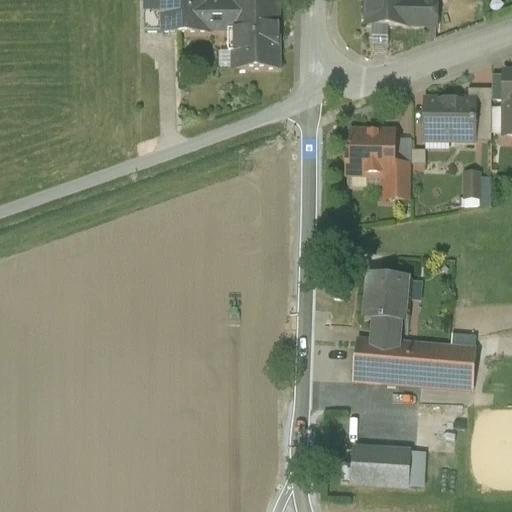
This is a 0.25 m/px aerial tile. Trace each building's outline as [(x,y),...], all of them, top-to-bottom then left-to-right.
[(160,0),(161,34),(207,35),(207,6),(207,0),(160,0)] [(402,0),(367,0),(367,28),(405,29),(405,27),(402,27),(402,4),(402,0)] [(277,3),(207,6),(207,33),(233,31),(234,73),(278,73),(277,3)] [(436,5),(402,4),(402,27),(405,27),(405,29),(435,30),(436,5)] [(511,74),(504,75),(504,79),(503,104),(503,139),(511,139),(511,74)] [(504,79),(492,79),(491,92),(491,93),(491,104),(503,104),(504,79)] [(491,92),(468,93),(468,104),(474,104),(474,145),(491,145),(491,104),(491,93),(491,92)] [(468,104),(425,103),(425,145),(474,145),(474,104),(468,104)] [(394,136),(351,136),(351,157),(347,157),(347,179),(382,179),(382,185),(388,185),(388,204),(410,204),(411,168),(393,168),(394,136)] [(413,164),(412,143),(401,143),(402,164),(413,164)] [(479,178),(465,178),(465,201),(479,201),(479,178)] [(406,282),(367,279),(364,323),(373,324),(371,346),(397,348),(398,326),(403,326),(406,282)] [(371,346),(356,345),(352,385),(472,395),(475,355),(397,348),(371,346)] [(409,456),(353,453),(351,488),(407,492),(409,456)]
